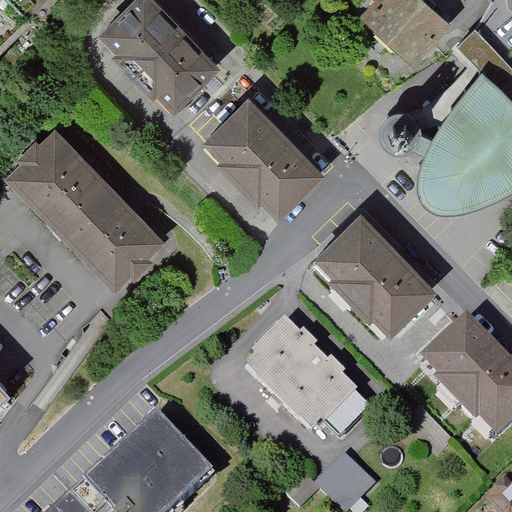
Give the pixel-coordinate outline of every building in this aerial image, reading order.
[(0,0),(0,52),(36,19),(31,14),(17,0),(0,0)] [(17,0),(31,14),(46,0),(17,0)] [(216,69),(151,0),(139,0),(105,32),(176,106),(216,69)] [(452,21),(429,0),(379,0),(368,12),(417,58),(452,21)] [(436,133),(419,126),(416,119),(409,113),(399,111),(392,113),(385,118),(381,127),(382,139),(389,146),(399,150),(408,149),(411,146),(425,154),(421,176),(423,198),(434,208),(451,210),(474,206),(500,196),(511,188),(511,63),(480,26),(459,46),(484,74),(466,89),(442,122),(436,133)] [(321,175),(251,102),(212,139),(282,212),(321,175)] [(13,179),(67,234),(110,193),(56,137),(41,151),(38,147),(23,162),(27,166),(13,179)] [(163,246),(110,193),(67,234),(120,288),(133,275),(137,279),(151,265),(147,261),(163,246)] [(389,333),(435,289),(357,209),(312,253),(389,333)] [(342,438),(374,406),(359,391),(362,387),(347,372),(350,368),(335,354),(332,357),(319,344),(322,341),(307,326),(304,330),(288,314),(254,348),(258,352),(248,362),(316,429),(324,421),(342,438)] [(496,442),(511,426),(511,367),(464,318),(419,361),(496,442)] [(0,408),(21,387),(0,365),(0,408)] [(456,440),(422,405),(405,421),(439,456),(456,440)] [(180,511),(219,476),(162,415),(58,511),(180,511)] [(351,511),(377,486),(346,455),(316,485),(322,491),(343,511),(351,511)] [(302,511),(322,491),(316,485),(308,478),(288,498),(302,511)] [(491,511),(511,511),(511,487),(510,485),(487,507),(491,511)]
